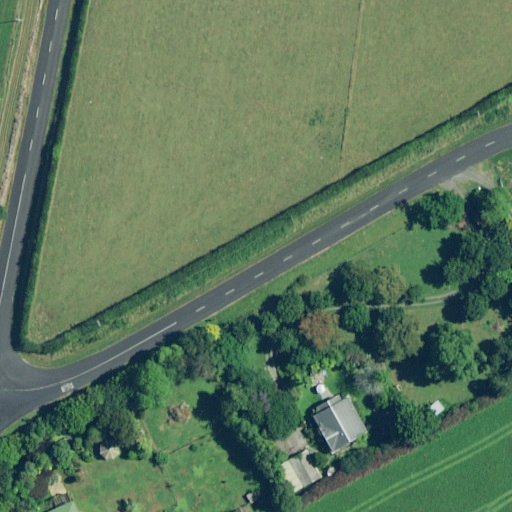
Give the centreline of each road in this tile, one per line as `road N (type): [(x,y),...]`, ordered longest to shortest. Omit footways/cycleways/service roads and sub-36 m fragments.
road 1 (unclassified): [(511,137),(105,365),(31,392),(0,390)]
road 2 (unclassified): [(60,0),(0,318)]
